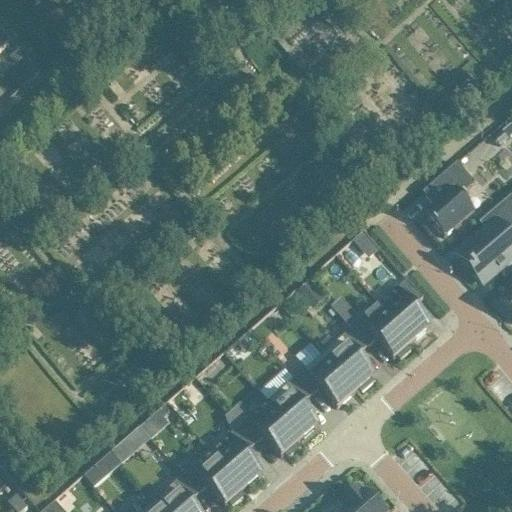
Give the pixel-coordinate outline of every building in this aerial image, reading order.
[(14,66),(23,58),(18,52),(9,60),(14,66)] [(14,66),(20,72),(29,64),(23,58),(14,66)] [(501,134),(493,141),(499,148),(508,141),(501,134)] [(474,214),(460,198),(474,185),(457,165),(422,195),(434,209),(424,217),(444,240),(474,214)] [(487,234),(460,258),(460,259),(461,259),(461,258),(470,269),(469,269),(473,273),(482,283),(482,284),(483,285),(511,259),(511,246),(500,233),(510,225),(511,222),(511,196),(479,225),(487,234)] [(363,238),(354,246),(360,252),(369,244),(363,238)] [(397,292),(378,308),(411,345),(430,329),(413,309),(422,301),(406,283),(397,292)] [(309,284),(298,293),(305,301),(315,292),(309,284)] [(511,318),(511,291),(498,303),(511,318)] [(360,324),(350,332),(366,350),(375,342),(393,362),(397,358),(400,361),(410,352),(407,349),(411,345),(378,308),(360,324)] [(341,341),(322,357),(355,394),(359,391),(362,394),(372,385),(370,382),(374,378),(357,358),(366,350),(350,332),(341,341)] [(304,373),(294,381),(310,399),(319,391),(336,411),(355,394),(322,357),(304,373)] [(284,390),(266,405),(299,443),(318,427),(301,407),(310,399),(294,381),(284,390)] [(248,422),(238,430),(254,448),(263,440),(280,460),(285,456),(287,459),(298,450),(295,447),(299,443),(266,405),(248,422)] [(228,438),(210,454),(243,492),(262,476),(245,456),(254,448),(238,430),(228,438)] [(192,470),(182,479),(198,497),(207,489),(224,509),(229,505),(231,508),(242,499),(239,496),(243,492),(210,454),(192,470)] [(173,487),(154,503),(161,511),(194,511),(189,505),(198,497),(182,479),(173,487)] [(383,511),(365,491),(362,494),(357,488),(338,505),(343,511),(341,511),(383,511)] [(13,511),(22,503),(17,497),(7,505),(13,511)] [(13,511),(23,511),(27,509),(22,503),(13,511)] [(144,511),(161,511),(154,503),(144,511)]
